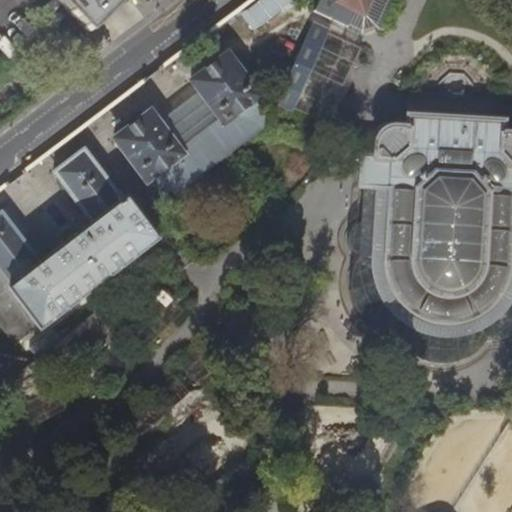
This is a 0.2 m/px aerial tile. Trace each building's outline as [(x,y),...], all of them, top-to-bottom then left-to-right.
[(53,0),(86,34),(121,0),(53,0)] [(300,0),(283,0),(240,32),(247,41),(302,1),(300,0)] [(318,0),(313,12),(347,27),(348,26),(361,30),(373,26),(384,0),(318,0)] [(148,115),(113,140),(146,182),(153,177),(163,189),(176,191),(259,128),(260,116),(250,104),(257,98),(225,57),(191,83),(199,94),(157,126),(148,115)] [(503,124),(403,119),(402,134),(389,134),(384,136),(380,139),(378,143),(377,147),(378,151),(375,163),(360,162),(359,192),(362,192),(368,192),(415,195),(412,271),(414,275),(419,284),(427,291),(437,296),(442,297),(455,296),(466,291),(470,287),(476,279),(480,269),(484,198),(511,199),(511,139),(511,140),(502,139),(503,124)] [(0,215),(0,274),(9,287),(0,293),(0,323),(16,344),(153,240),(123,201),(120,203),(82,153),(53,174),(92,225),(67,244),(64,240),(59,244),(62,247),(37,266),(0,215)] [(368,192),(362,192),(361,221),(351,229),(348,236),(346,245),(347,254),(351,262),(356,266),(357,270),(352,289),(357,309),(363,321),(369,328),(381,336),(390,339),(400,340),(402,341),(417,356),(431,362),(443,364),(453,363),(464,360),(473,354),(477,348),(485,342),(497,341),(509,337),(511,334),(511,294),(511,295),(499,315),(482,328),(465,337),(439,340),(416,336),(393,322),(378,304),(368,283),(368,192)] [(415,195),(368,192),(368,283),(378,304),(393,322),(416,336),(439,340),(465,337),(482,328),(499,315),(511,295),(511,294),(511,199),(484,198),(480,269),(476,279),(470,287),(466,291),(455,296),(442,297),(437,296),(427,291),(419,284),(414,275),(412,271),(415,195)] [(197,339),(44,458),(56,474),(186,373),(192,381),(215,362),(197,339)] [(56,474),(44,458),(20,476),(37,501),(55,487),(62,481),(56,474)] [(220,483),(204,496),(211,506),(227,493),(220,483)] [(369,489),(365,497),(371,501),(375,492),(369,489)]
